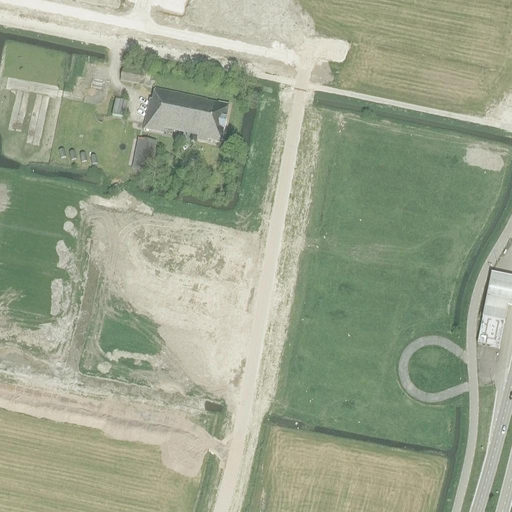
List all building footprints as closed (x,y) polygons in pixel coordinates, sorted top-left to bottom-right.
[(148,88),(151,75),(142,73),(142,74),(123,71),(121,81),(140,85),(140,86),(148,88)] [(152,100),(150,100),(143,130),(164,134),(163,134),(164,129),(181,132),(198,136),(197,141),(208,143),(208,141),(221,143),(224,131),(225,131),(227,120),(226,120),(229,105),(218,103),(218,104),(206,102),(207,100),(154,90),(152,100)] [(127,103),(115,100),(112,116),(124,118),(127,103)] [(138,139),(132,169),(150,173),(156,143),(138,139)] [(115,184),(108,190),(112,195),(119,189),(116,185),(115,184)] [(511,280),(491,276),(483,317),(505,322),(507,309),(511,310),(511,309),(511,280)] [(499,349),(505,322),(483,317),(477,345),(499,349)]
